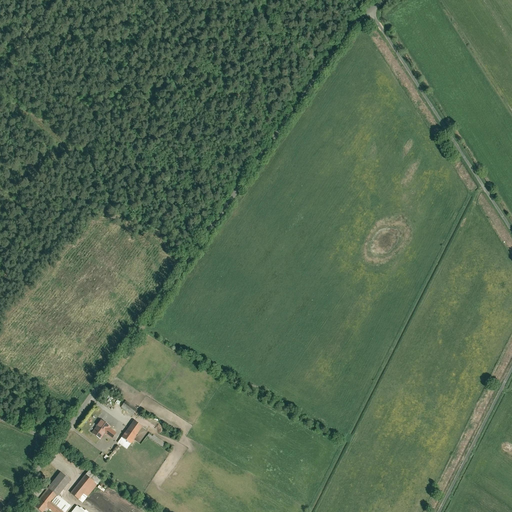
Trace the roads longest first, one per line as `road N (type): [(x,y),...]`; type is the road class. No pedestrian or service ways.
road 1 (residential): [(366,0),(331,29),(56,441)]
road 2 (unclassified): [(511,229),(369,0)]
road 3 (unclassified): [(441,511),(511,374)]
